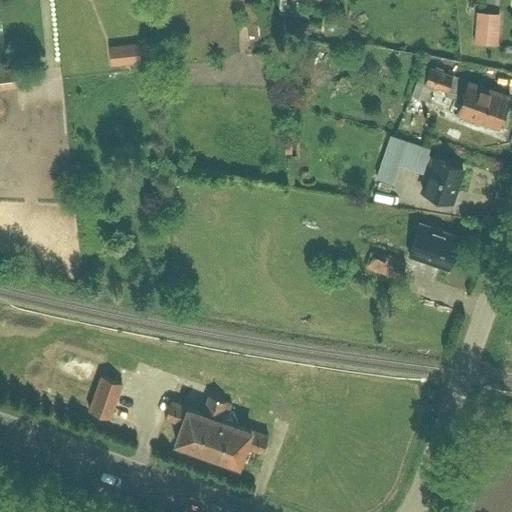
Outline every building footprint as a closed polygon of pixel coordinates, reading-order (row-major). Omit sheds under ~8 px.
[(251,0),(248,0),(250,32),(271,31),(268,0),(251,0)] [(500,13),(476,11),(474,44),(497,46),(500,13)] [(111,42),(112,64),(142,62),(140,40),(111,42)] [(432,66),(426,84),(465,98),(472,80),(432,66)] [(0,69),(0,90),(19,88),(17,67),(0,69)] [(511,93),(472,80),(460,115),(501,129),(511,95),(511,93)] [(426,178),(422,192),(457,202),(467,169),(436,159),(439,152),(390,136),(381,164),(426,178)] [(422,217),(411,250),(452,264),(463,231),(422,217)] [(372,245),(367,265),(402,275),(408,255),(372,245)] [(102,370),(90,406),(112,414),(124,377),(102,370)] [(206,402),(173,391),(166,411),(184,417),(177,439),(242,462),(249,441),(264,446),(269,431),(256,427),(259,418),(225,407),(229,395),(210,388),(206,402)]
